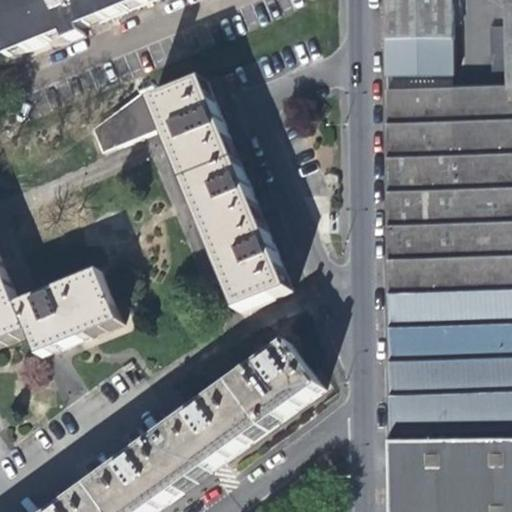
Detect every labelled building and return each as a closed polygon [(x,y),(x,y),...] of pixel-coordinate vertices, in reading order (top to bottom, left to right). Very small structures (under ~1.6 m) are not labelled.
[(0,0),(0,37),(10,63),(50,46),(68,38),(71,46),(84,40),(81,33),(158,0),(0,0)] [(385,0),(386,42),(453,40),(452,0),(385,0)] [(451,93),(387,94),(390,382),(391,435),(511,432),(511,0),(503,0),(505,44),(511,44),(511,196),(469,198),(468,183),(454,183),(451,93)] [(53,53),(71,46),(68,38),(50,46),(53,53)] [(453,40),(386,42),(387,77),(453,76),(453,40)] [(511,44),(505,44),(506,92),(451,93),(454,183),(468,183),(469,198),(511,196),(511,44)] [(387,77),(387,94),(451,93),(453,76),(387,77)] [(87,117),(93,132),(102,154),(164,130),(168,140),(197,212),(238,314),(292,292),(271,241),(249,188),(225,130),(206,82),(167,98),(165,91),(151,97),(148,91),(87,117)] [(0,347),(32,336),(41,358),(121,326),(100,274),(54,291),(19,305),(0,260),(0,259),(0,347)] [(158,511),(200,481),(295,412),(323,391),(291,345),(203,409),(59,511),(158,511)] [(511,511),(511,432),(391,435),(392,511),(511,511)]
